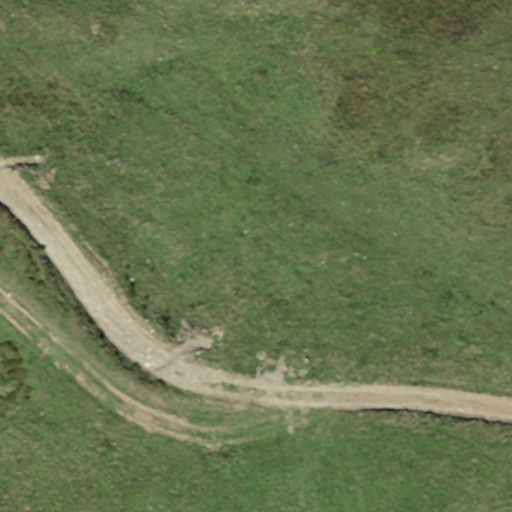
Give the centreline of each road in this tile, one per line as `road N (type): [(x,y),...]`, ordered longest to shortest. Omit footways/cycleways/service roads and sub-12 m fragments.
road 1 (track): [(0,176),(171,376),(306,403),(408,394),(511,411)]
road 2 (track): [(306,403),(209,430),(158,420),(92,386),(0,300)]
